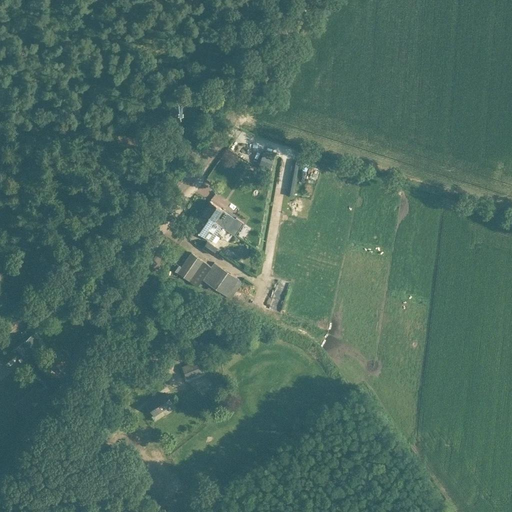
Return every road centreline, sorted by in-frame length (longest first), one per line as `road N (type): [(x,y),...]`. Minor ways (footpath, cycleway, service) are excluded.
road 1 (tertiary): [(0,332),(188,179),(306,0)]
road 2 (track): [(181,185),(165,223),(0,479)]
